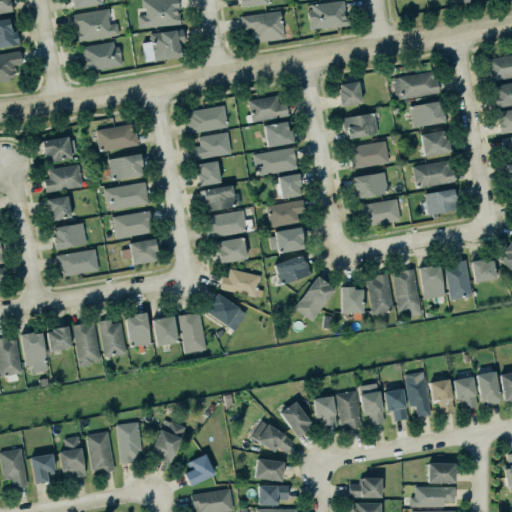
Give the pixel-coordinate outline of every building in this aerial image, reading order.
[(0,0),(0,9),(10,7),(8,0),(0,0)] [(98,4),(97,0),(69,0),(71,8),(98,4)] [(176,0),(177,9),(174,9),(175,12),(177,11),(178,23),(137,27),(136,15),(144,14),(143,8),(141,8),(140,0),(176,0)] [(333,0),(309,3),(310,10),(306,10),(308,30),(347,25),(347,21),(346,15),(343,16),(342,15),(342,14),(343,14),(341,0),(333,0)] [(75,41),(116,34),(114,23),(107,24),(106,17),(108,16),(106,7),(71,13),(75,41)] [(238,15),(278,10),(282,37),(258,41),(257,39),(252,39),(251,35),(249,36),(248,29),(240,30),(238,15)] [(0,18),(7,17),(10,32),(14,31),(17,44),(0,47),(0,18)] [(180,28),(147,33),(148,35),(146,37),(147,42),(149,43),(152,60),(162,59),(162,60),(179,57),(179,54),(182,53),(181,42),(182,42),(180,28)] [(82,45),(84,70),(119,66),(117,42),(82,45)] [(0,81),(15,79),(13,66),(22,64),(19,50),(0,53),(0,81)] [(490,80),(511,76),(511,54),(486,58),(490,80)] [(438,94),(436,71),(392,76),(394,99),(438,94)] [(336,88),(335,82),(354,79),(357,100),(337,104),(334,88),(336,88)] [(511,81),(491,85),(495,107),(511,104),(511,81)] [(274,94),(275,103),(282,102),(285,115),(250,121),(245,100),(274,94)] [(405,105),(436,99),(437,104),(436,106),(436,107),(439,107),(441,120),(410,126),(405,105)] [(184,105),(217,101),(221,125),(188,129),(184,105)] [(511,129),(496,132),(492,113),(502,109),(511,107),(511,129)] [(374,113),(342,117),(345,138),(376,134),(374,113)] [(266,146),(292,143),(289,121),(263,124),(266,146)] [(96,128),(98,149),(135,146),(134,125),(96,128)] [(441,137),(444,137),(446,149),(420,154),(416,133),(439,128),(441,137)] [(198,144),(189,145),(192,158),(228,152),(224,130),(196,135),(198,144)] [(64,134),(68,156),(42,160),(38,138),(64,134)] [(497,137),(511,134),(511,156),(507,157),(505,144),(499,145),(497,137)] [(348,168),(385,161),(382,139),(344,146),(348,168)] [(249,153),(289,146),(291,154),(292,154),(292,159),(293,167),(256,173),(254,166),(251,166),(249,153)] [(104,157),(109,179),(139,174),(137,164),(139,164),(137,151),(104,157)] [(195,162),(213,159),(217,181),(196,184),(194,171),(196,171),(195,162)] [(444,159),(446,168),(449,168),(451,180),(412,187),(408,165),(444,159)] [(502,162),(511,160),(511,183),(506,185),(502,162)] [(75,162),(79,184),(43,190),(41,178),(47,177),(45,168),(75,162)] [(349,175),(381,170),(384,191),(356,196),(354,195),(352,183),(350,184),(349,175)] [(274,175),(294,171),(297,184),(294,184),(295,193),(278,196),(274,175)] [(101,187),(142,180),(145,203),(107,210),(107,201),(103,202),(101,187)] [(196,189),(229,183),(230,193),(235,192),(238,204),(205,211),(203,199),(198,200),(196,189)] [(449,187),(421,192),(424,214),(456,208),(453,191),(450,191),(449,187)] [(46,198),(50,220),(70,217),(66,195),(46,198)] [(392,197),(396,219),(358,226),(354,204),(392,197)] [(263,205),(299,198),(302,212),(294,213),(295,221),(267,226),(263,205)] [(240,208),(244,230),(205,237),(201,215),(240,208)] [(108,216),(146,209),(149,230),(112,238),(108,216)] [(51,247),(83,242),(80,221),(50,225),(52,234),(49,234),(51,247)] [(296,225),(300,247),(274,251),(270,229),(296,225)] [(214,240),(239,235),(243,257),(217,261),(214,240)] [(131,265),(156,260),(152,238),(127,242),(131,265)] [(511,271),(493,256),(508,239),(511,242),(511,271)] [(52,254),(54,266),(58,265),(60,274),(95,269),(91,247),(52,254)] [(270,262),(296,254),(299,256),(300,259),(303,259),(307,273),(277,284),(270,262)] [(467,259),(479,257),(480,260),(489,258),(492,276),(470,280),(467,259)] [(414,262),(427,259),(434,262),(438,290),(420,294),(414,262)] [(449,300),(471,295),(464,259),(442,264),(449,300)] [(389,269),(399,268),(408,265),(415,301),(393,305),(389,269)] [(217,287),(219,275),(225,276),(227,267),(258,274),(253,296),(217,287)] [(371,274),(377,272),(383,271),(390,309),(369,313),(363,279),(367,278),(371,278),(371,274)] [(290,306),(313,274),(324,281),(323,283),(330,288),(309,320),(290,306)] [(337,285),(349,285),(349,287),(359,288),(359,311),(337,311),(337,285)] [(233,331),(245,312),(217,293),(205,312),(233,331)] [(174,314),(197,312),(203,349),(182,354),(174,314)] [(125,315),(128,346),(149,344),(146,313),(125,315)] [(148,318),(170,315),(174,340),(153,344),(148,318)] [(119,322),(111,323),(110,318),(97,320),(103,357),(125,353),(119,322)] [(90,320),(97,358),(89,359),(90,362),(76,365),(69,324),(90,320)] [(45,330),(48,350),(70,347),(67,326),(45,330)] [(42,332),(20,334),(23,366),(31,365),(32,372),(45,371),(42,332)] [(0,335),(3,335),(4,339),(13,337),(19,372),(0,374),(0,335)] [(496,401),(495,398),(496,398),(491,369),(472,372),(476,398),(477,398),(478,401),(483,400),(484,403),(496,401)] [(403,373),(407,406),(414,406),(416,416),(428,414),(424,371),(403,373)] [(511,371),(498,374),(502,401),(511,399),(511,371)] [(449,378),(468,374),(474,405),(460,408),(458,397),(452,398),(449,378)] [(452,411),(448,379),(428,381),(431,403),(438,403),(439,412),(452,411)] [(368,414),(369,424),(382,422),(377,383),(358,385),(361,415),(368,414)] [(393,420),(406,418),(401,388),(381,391),(385,411),(391,409),(393,420)] [(359,426),(355,390),(335,392),(339,428),(359,426)] [(321,417),(322,427),(335,425),(332,396),(312,398),(314,418),(321,417)] [(275,410),(294,437),(305,429),(303,427),(307,424),(305,421),(306,420),(291,399),(275,410)] [(148,449),(156,428),(161,418),(169,420),(182,426),(167,462),(157,458),(154,453),(148,449)] [(247,435),(258,419),(290,440),(283,451),(274,446),(271,450),(247,435)] [(114,424),(120,463),(141,460),(136,421),(114,424)] [(111,470),(108,431),(86,433),(89,472),(111,470)] [(75,434),(82,474),(68,477),(67,470),(59,471),(55,449),(62,448),(60,437),(75,434)] [(0,449),(17,446),(24,483),(10,486),(9,477),(0,478),(0,449)] [(26,455),(48,452),(51,471),(45,472),(46,480),(30,482),(26,455)] [(202,452),(212,473),(186,485),(180,472),(187,468),(183,461),(202,452)] [(511,452),(506,453),(507,464),(503,464),(506,492),(511,491),(511,452)] [(252,457),(280,460),(277,480),(250,476),(252,457)] [(427,482),(454,482),(454,462),(427,462),(427,482)] [(345,496),(377,496),(377,476),(358,476),(358,477),(355,477),(355,482),(345,483),(345,496)] [(254,483),(273,483),(274,484),(285,484),(285,497),(274,497),(274,504),(254,503),(254,483)] [(411,485),(452,485),(452,500),(441,500),(441,505),(411,505),(411,485)] [(187,494),(226,487),(230,509),(209,511),(194,511),(193,511),(193,506),(190,507),(187,494)] [(351,500),(351,506),(347,506),(347,507),(345,507),(345,511),(377,511),(377,500),(351,500)]
